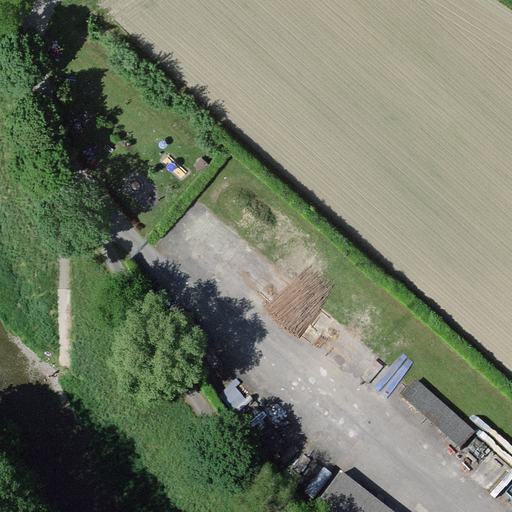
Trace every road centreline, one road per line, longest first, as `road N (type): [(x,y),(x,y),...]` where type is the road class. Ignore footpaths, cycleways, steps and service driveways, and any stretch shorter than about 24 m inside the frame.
road 1 (track): [(289,511),(162,351),(91,208)]
road 2 (track): [(66,169),(64,360)]
